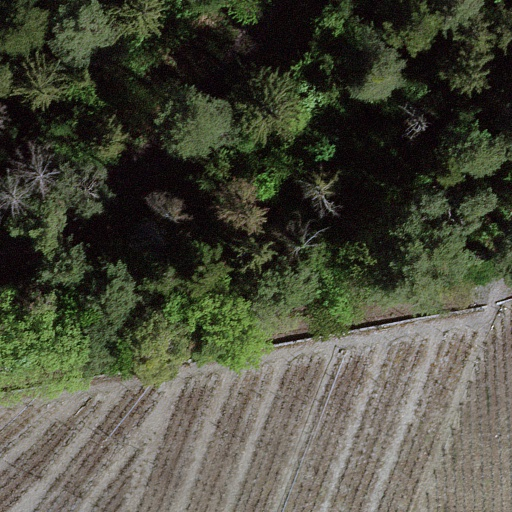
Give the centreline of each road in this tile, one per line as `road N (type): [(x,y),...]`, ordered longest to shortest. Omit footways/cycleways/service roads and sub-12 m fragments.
road 1 (track): [(276,0),(212,86),(0,276)]
road 2 (track): [(252,0),(163,83),(85,125),(0,147)]
